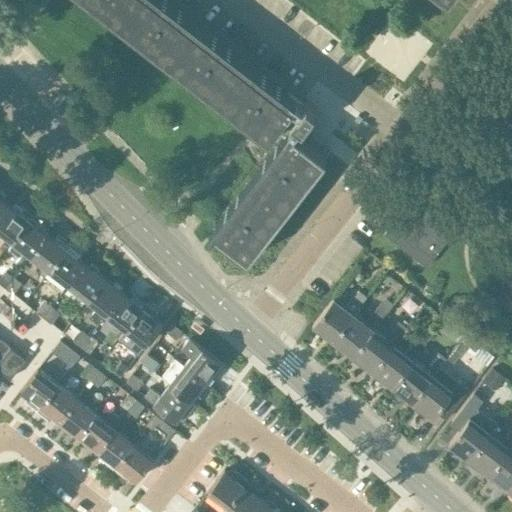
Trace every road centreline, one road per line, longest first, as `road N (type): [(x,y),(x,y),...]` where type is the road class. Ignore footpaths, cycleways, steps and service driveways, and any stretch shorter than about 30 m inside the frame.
road 1 (tertiary): [(249,331),(0,75)]
road 2 (residential): [(355,511),(226,413),(145,511)]
road 3 (residential): [(249,331),(401,129)]
road 4 (tertiary): [(429,492),(249,331)]
road 5 (residential): [(401,129),(229,0)]
road 6 (residential): [(401,129),(501,0)]
road 7 (residential): [(0,445),(27,447),(108,511)]
